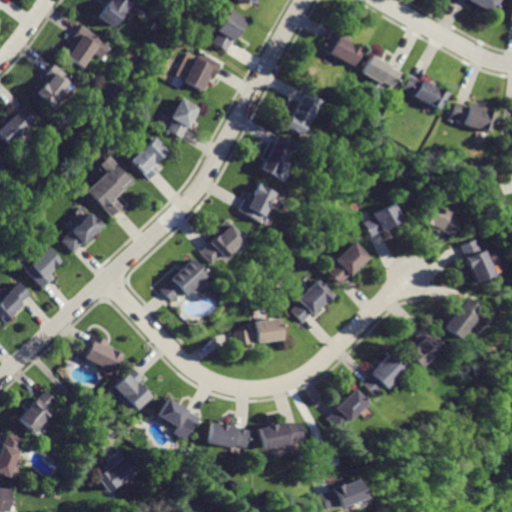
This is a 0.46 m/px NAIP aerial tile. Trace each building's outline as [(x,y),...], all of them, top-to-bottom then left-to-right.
[(102,0),(92,14),(112,28),(131,0),(102,0)] [(461,0),(487,13),(493,0),(461,0)] [(229,11),(207,45),(224,56),(246,22),(229,11)] [(82,22),(68,41),(73,45),(63,57),(76,67),(88,51),(100,60),(112,44),(82,22)] [(332,28),(321,50),(351,64),(361,42),(332,28)] [(200,53),(184,79),(204,91),(220,64),(200,53)] [(371,53),(359,73),(387,91),(399,71),(371,53)] [(51,63),(38,78),(44,80),(34,92),(48,104),(69,78),(51,63)] [(410,73),(401,92),(436,109),(445,90),(410,73)] [(302,88),(283,123),(302,134),(322,100),(302,88)] [(176,96),(161,126),(180,137),(196,106),(176,96)] [(454,100),(448,121),(488,132),(494,111),(454,100)] [(22,105),(0,124),(0,134),(9,143),(36,120),(22,105)] [(276,132),(259,165),(278,175),(296,143),(276,132)] [(152,135),(126,157),(145,180),(160,167),(155,161),(166,151),(152,135)] [(110,157),(99,166),(106,173),(85,191),(110,220),(126,206),(116,195),(131,181),(110,157)] [(255,183),(248,198),(242,196),(234,212),(257,223),(272,191),(255,183)] [(359,218),(369,237),(402,220),(392,201),(359,218)] [(429,202),(418,221),(449,239),(460,220),(429,202)] [(86,211),(58,235),(71,251),(99,227),(86,211)] [(223,222),(196,251),(211,266),(239,237),(223,222)] [(457,245),(470,281),(490,274),(477,238),(457,245)] [(353,244),(324,270),(338,285),(367,259),(353,244)] [(46,248),(21,271),(37,289),(53,275),(49,270),(58,262),(46,248)] [(186,258),(156,286),(171,302),(201,274),(186,258)] [(13,280),(0,292),(0,320),(1,322),(29,296),(13,280)] [(315,281),(283,308),(296,324),(328,296),(315,281)] [(464,294),(438,323),(453,337),(479,309),(464,294)] [(226,326),(230,346),(273,339),(270,318),(226,326)] [(400,352),(415,368),(441,344),(422,323),(407,338),(411,342),(400,352)] [(90,332),(80,359),(112,370),(118,353),(106,348),(110,338),(90,332)] [(352,379),(367,396),(396,370),(381,353),(352,379)] [(128,364),(104,386),(129,413),(147,396),(137,385),(143,380),(128,364)] [(321,408),(335,425),(358,404),(344,388),(321,408)] [(42,391),(18,417),(33,431),(49,414),(46,411),(54,402),(42,391)] [(165,397),(154,417),(185,434),(196,415),(165,397)] [(208,420),(204,443),(239,449),(243,425),(208,420)] [(251,426),(254,448),(279,445),(278,440),(292,438),(290,420),(251,426)] [(5,433),(0,445),(0,472),(12,477),(25,441),(5,433)] [(116,446),(109,452),(100,459),(107,467),(96,475),(107,489),(133,468),(116,446)] [(309,490),(319,511),(357,496),(347,474),(319,486),(309,490)] [(0,488),(0,511),(11,511),(13,489),(0,488)]
